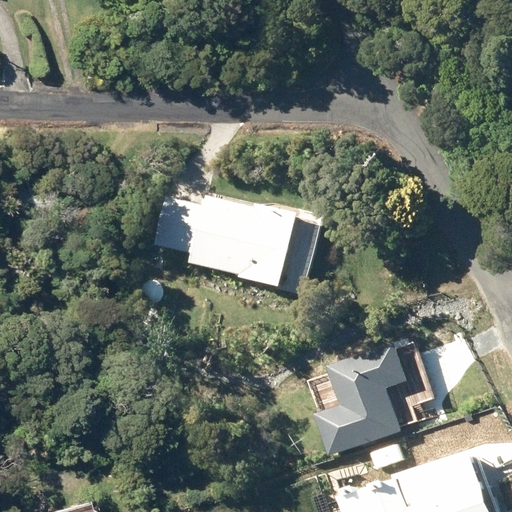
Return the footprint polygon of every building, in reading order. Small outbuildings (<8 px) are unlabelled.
[(184,235),(235,245),(231,261),(263,267),(272,223),(260,221),(264,202),(254,201),(257,185),(209,175),(203,205),(191,203),(184,235)] [(161,231),(146,288),(174,295),(188,238),(161,231)] [(339,366),(352,406),(324,415),(336,455),(413,431),(400,388),(422,381),(411,344),(339,366)] [(383,508),(376,511),(375,511),(468,511),(455,486),(443,492),(426,457),(371,484),(383,508)] [(94,511),(92,502),(57,511),(94,511)]
